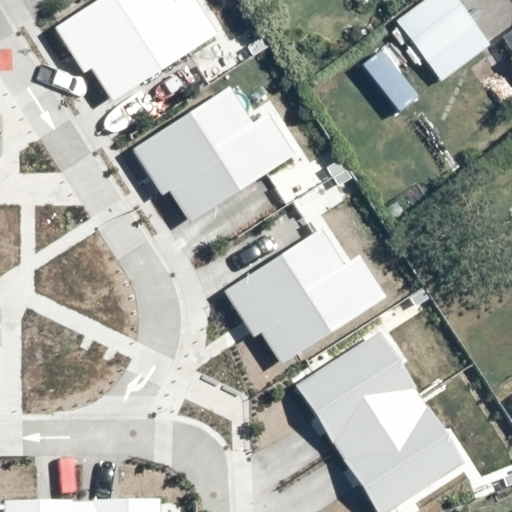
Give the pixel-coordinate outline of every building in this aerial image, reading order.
[(91,66),(113,101),(218,37),(195,0),(181,0),(178,2),(176,0),(96,0),(53,26),(81,72),(91,66)] [(429,0),(399,23),(441,81),(490,45),(456,0),(429,0)] [(169,190),(191,223),(296,155),(268,112),(254,122),(230,85),(134,148),(163,193),(169,190)] [(22,155),(22,133),(0,132),(0,181),(27,182),(27,155),(22,155)] [(263,334),(281,363),(384,296),(359,258),(345,267),(321,230),(223,294),(253,340),(263,334)] [(300,385),(378,511),(396,511),(469,467),(385,333),(300,385)] [(5,500),(5,511),(162,511),(163,500),(5,500)]
